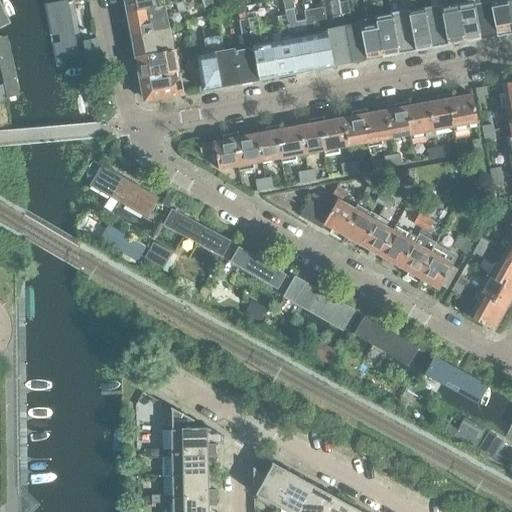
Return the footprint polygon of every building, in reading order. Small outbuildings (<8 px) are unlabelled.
[(0,0),(0,28),(13,22),(1,0),(0,0)] [(67,71),(83,68),(69,0),(66,0),(54,3),(67,71)] [(163,0),(125,0),(128,13),(165,6),(163,0)] [(205,7),(202,0),(193,0),(196,10),(205,7)] [(294,10),(292,0),(283,0),(286,11),(294,10)] [(383,56),(372,0),(363,0),(367,19),(359,20),(359,23),(366,59),(383,56)] [(380,0),(372,0),(383,56),(399,54),(392,14),(384,16),(380,0)] [(406,0),(389,0),(392,14),(399,54),(416,51),(406,0)] [(432,48),(425,8),(417,9),(414,0),(406,0),(416,51),(432,48)] [(430,0),(431,6),(425,8),(432,48),(448,45),(439,0),(430,0)] [(465,42),(457,2),(449,3),(448,0),(439,0),(448,45),(465,42)] [(464,0),(465,0),(457,2),(465,42),(481,39),(473,0),(464,0)] [(490,0),(473,0),(481,39),(497,36),(490,0)] [(490,0),(497,36),(511,33),(511,26),(507,0),(490,0)] [(185,11),(182,2),(177,3),(178,12),(185,11)] [(169,27),(165,6),(128,13),(132,35),(169,27)] [(334,65),(328,30),(324,7),(305,11),(310,36),(316,69),(334,65)] [(316,69),(310,36),(299,37),(294,10),(286,11),(286,15),(297,72),(316,69)] [(248,19),(248,15),(247,12),(238,14),(240,20),(248,19)] [(350,12),(342,14),(351,62),(366,59),(359,23),(352,24),(350,12)] [(342,14),(332,16),(334,29),(328,30),(334,65),(351,62),(342,14)] [(297,72),(286,15),(278,17),(280,31),(270,33),(272,42),(278,75),(297,72)] [(257,17),(248,19),(259,79),(278,75),(272,42),(262,44),(257,17)] [(248,19),(240,20),(245,47),(234,49),(240,82),(259,79),(248,19)] [(169,27),(132,35),(136,56),(173,49),(169,27)] [(220,27),(211,29),(222,86),(240,82),(234,49),(224,51),(220,27)] [(222,86),(211,29),(203,30),(205,38),(204,39),(206,54),(199,56),(200,61),(197,62),(198,67),(200,79),(202,89),(222,86)] [(0,60),(7,98),(20,95),(10,36),(0,38),(0,60)] [(99,49),(85,51),(87,64),(101,61),(99,49)] [(178,71),(173,49),(136,56),(141,78),(178,71)] [(198,67),(197,62),(197,59),(189,60),(186,65),(186,69),(189,69),(198,67)] [(200,79),(198,67),(189,69),(191,81),(200,79)] [(178,71),(141,78),(145,101),(182,94),(178,71)] [(511,81),(503,83),(505,95),(500,96),(502,109),(507,108),(511,106),(511,81)] [(487,94),(486,86),(475,88),(477,96),(487,94)] [(453,98),(452,93),(437,96),(438,101),(429,102),(434,130),(453,127),(451,118),(452,117),(452,114),(453,111),(453,108),(454,107),(453,98)] [(477,122),(472,94),(453,98),(454,107),(453,108),(453,111),(452,114),(452,117),(451,118),(453,127),(454,132),(468,129),(467,124),(477,122)] [(410,106),(409,101),(394,104),(395,109),(386,110),(391,138),(410,134),(408,126),(410,125),(409,122),(411,119),(410,116),(412,115),(410,106)] [(434,130),(429,102),(410,106),(412,115),(410,116),(411,119),(409,122),(410,125),(408,126),(410,134),(411,140),(425,137),(424,132),(434,130)] [(367,114),(368,114),(367,109),(351,112),(352,116),(343,118),(348,146),(367,142),(365,133),(367,133),(366,130),(368,127),(367,123),(369,123),(367,114)] [(391,138),(386,110),(368,114),(367,114),(369,123),(367,123),(368,127),(366,130),(367,133),(365,133),(367,142),(367,147),(383,145),(382,139),(391,138)] [(324,122),(324,117),(308,119),(309,124),(300,126),(305,154),(324,150),(322,141),(324,141),(323,138),(325,134),(324,131),(326,131),(324,122)] [(348,146),(343,118),(324,122),(326,131),(324,131),(325,134),(323,138),(324,141),(322,141),(324,150),(325,155),(340,152),(339,147),(348,146)] [(281,129),(282,129),(281,124),(265,127),(266,132),(257,134),(262,161),(281,158),(279,149),(281,149),(280,146),(282,142),(281,139),(283,139),(281,129)] [(493,124),(482,126),(484,134),(494,132),(493,124)] [(305,154),(300,126),(282,129),(281,129),(283,139),(281,139),(282,142),(280,146),(281,149),(279,149),(281,158),(282,163),(297,160),(296,155),(305,154)] [(238,137),(239,137),(238,132),(222,135),(223,140),(214,142),(220,169),(238,166),(236,157),(238,157),(237,153),(239,150),(238,147),(240,147),(238,137)] [(495,140),(494,132),(484,134),(485,141),(495,140)] [(262,161),(257,134),(239,137),(238,137),(240,147),(238,147),(239,150),(237,153),(238,157),(236,157),(238,166),(239,170),(253,168),(253,163),(262,161)] [(482,150),(480,139),(472,140),(474,151),(482,150)] [(199,145),(200,152),(211,150),(210,143),(199,145)] [(443,146),(437,147),(435,148),(437,158),(444,156),(443,146)] [(437,158),(435,148),(427,149),(429,159),(437,158)] [(400,153),(392,155),(394,166),(402,164),(400,153)] [(394,166),(392,155),(384,156),(386,167),(394,166)] [(357,161),(351,162),(351,163),(349,163),(351,173),(359,171),(357,161)] [(351,163),(351,162),(341,164),(343,174),(351,173),(349,163),(351,163)] [(159,198),(101,164),(89,185),(147,219),(159,198)] [(500,167),(490,169),(492,177),(502,175),(500,167)] [(314,169),(306,170),(307,174),(308,181),(316,180),(314,169)] [(308,181),(307,174),(306,170),(298,172),(300,183),(308,181)] [(405,172),(391,174),(393,185),(407,183),(405,172)] [(503,183),(502,175),(492,177),(493,185),(503,183)] [(272,177),(263,178),(265,189),(273,188),(272,177)] [(265,189),(263,178),(256,180),(258,190),(265,189)] [(346,191),(338,186),(333,193),(342,199),(346,191)] [(383,205),(389,194),(382,191),(376,201),(383,205)] [(355,208),(354,208),(338,199),(334,205),(333,206),(310,193),(298,215),(322,228),(325,224),(333,228),(330,233),(344,240),(346,236),(350,227),(349,227),(351,224),(350,220),(351,218),(350,217),(355,208)] [(396,199),(389,194),(383,205),(390,209),(396,199)] [(350,227),(346,236),(362,245),(379,216),(357,204),(354,208),(355,208),(350,217),(351,218),(350,220),(351,224),(349,227),(350,227)] [(510,209),(500,204),(496,211),(506,217),(510,209)] [(426,218),(429,212),(421,208),(418,214),(426,218)] [(222,258),(232,241),(173,209),(164,226),(222,258)] [(421,227),(426,218),(418,214),(413,222),(421,227)] [(388,238),(395,225),(379,216),(362,245),(371,250),(368,254),(382,262),(384,257),(388,249),(387,248),(388,245),(388,242),(389,239),(388,238)] [(434,222),(426,218),(421,227),(429,231),(434,222)] [(400,267),(414,242),(416,238),(395,225),(388,238),(389,239),(388,242),(388,245),(387,248),(388,249),(384,257),(400,267)] [(466,252),(471,243),(459,237),(454,247),(466,252)] [(478,244),(487,250),(491,242),(481,237),(478,244)] [(140,244),(132,238),(128,245),(136,250),(140,244)] [(511,240),(503,256),(511,261),(511,240)] [(414,242),(400,267),(408,271),(406,276),(420,283),(422,279),(426,270),(425,270),(426,267),(426,263),(427,261),(426,260),(431,251),(414,242)] [(153,244),(145,258),(164,269),(172,254),(173,254),(154,243),(153,244)] [(487,250),(478,244),(474,251),(483,257),(487,250)] [(278,291),(288,275),(239,247),(230,263),(278,291)] [(426,270),(422,279),(439,288),(453,264),(443,258),(445,255),(433,248),(431,251),(426,260),(427,261),(426,263),(426,267),(425,270),(426,270)] [(511,261),(503,256),(498,265),(494,263),(487,275),(491,278),(499,282),(500,281),(503,283),(506,282),(509,284),(510,282),(511,283),(511,261)] [(460,275),(456,282),(466,288),(470,281),(460,275)] [(344,331),(355,310),(295,276),(283,297),(344,331)] [(491,278),(481,295),(505,309),(511,297),(511,283),(510,282),(509,284),(506,282),(503,283),(500,281),(499,282),(491,278)] [(466,288),(456,282),(445,302),(454,307),(466,288)] [(505,309),(481,295),(477,293),(465,313),(494,330),(505,309)] [(268,309),(252,300),(244,315),(259,323),(268,309)] [(408,367),(419,349),(364,316),(352,335),(408,367)] [(314,353),(333,363),(339,351),(321,341),(314,353)] [(477,405),(488,387),(436,356),(425,375),(477,405)] [(171,453),(216,452),(215,444),(207,444),(206,430),(210,430),(210,429),(194,429),(194,421),(194,420),(171,407),(171,409),(172,429),(170,429),(170,430),(162,430),(163,449),(151,449),(151,457),(159,457),(159,456),(164,452),(164,449),(171,449),(171,453)] [(488,432),(477,453),(508,470),(511,462),(511,461),(495,453),(502,440),(488,432)] [(159,456),(159,457),(163,457),(163,475),(159,475),(159,477),(163,476),(207,475),(207,461),(216,461),(216,452),(171,453),(171,449),(164,449),(164,452),(159,456)] [(276,506),(294,475),(272,463),(272,464),(266,475),(255,468),(254,467),(253,467),(253,486),(255,486),(259,488),(256,495),(276,506)] [(207,475),(163,476),(164,495),(152,495),(152,503),(160,503),(160,501),(165,497),(165,495),(172,495),(172,499),(217,498),(216,489),(208,490),(207,475)] [(294,475),(276,506),(287,511),(299,511),(314,486),(294,475)] [(325,511),(334,496),(314,486),(299,511),(325,511)] [(160,501),(160,503),(172,503),(171,511),(207,511),(208,506),(217,506),(217,498),(172,499),(172,495),(165,495),(165,497),(160,501)] [(334,496),(325,511),(351,511),(354,507),(334,496)]
